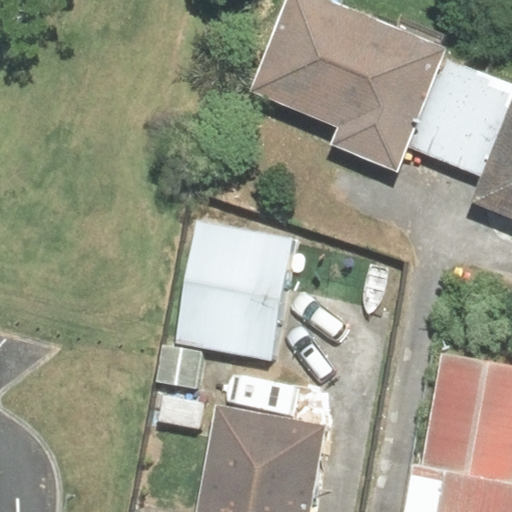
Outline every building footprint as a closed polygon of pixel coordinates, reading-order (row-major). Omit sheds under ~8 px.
[(452,56),(317,0),(293,0),(252,99),(338,135),(332,150),(400,178),(452,56)] [(511,118),(474,209),(511,224),(511,118)] [(200,393),(206,355),(275,366),(295,243),(197,227),(177,350),(164,348),(158,387),(200,393)] [(208,398),(160,392),(155,434),(203,440),(208,398)] [(314,511),(329,431),(221,412),(203,511),(314,511)]
